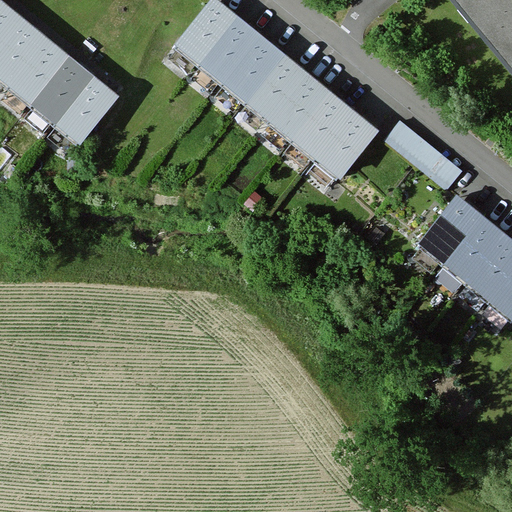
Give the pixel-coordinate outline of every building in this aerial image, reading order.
[(218,1),(216,0),(210,0),(173,47),(196,66),(237,16),(218,1)] [(511,0),(459,0),(511,65),(511,0)] [(0,50),(24,20),(0,1),(0,50)] [(242,20),(237,16),(196,66),(219,85),(259,35),(242,20)] [(47,38),(24,20),(0,50),(0,85),(6,90),(47,38)] [(265,39),(259,35),(219,85),(243,104),(284,54),(265,39)] [(71,57),(47,38),(6,90),(30,108),(71,57)] [(288,58),(284,54),(243,104),(268,124),(309,74),(288,58)] [(94,75),(71,57),(30,108),(53,127),(94,75)] [(312,77),(309,74),(268,124),(292,143),(332,93),(312,77)] [(118,94),(94,75),(53,127),(77,146),(118,94)] [(336,96),(332,93),(292,143),(314,161),(354,111),(336,96)] [(359,115),(354,111),(314,161),(338,180),(378,130),(359,115)] [(462,170),(400,120),(384,139),(446,190),(462,170)] [(463,203),(456,197),(415,247),(439,266),(480,216),(463,203)] [(485,220),(480,216),(439,266),(463,285),(503,235),(485,220)] [(511,241),(508,238),(503,235),(463,285),(487,304),(511,273),(511,241)] [(511,273),(487,304),(511,323),(511,322),(511,273)]
